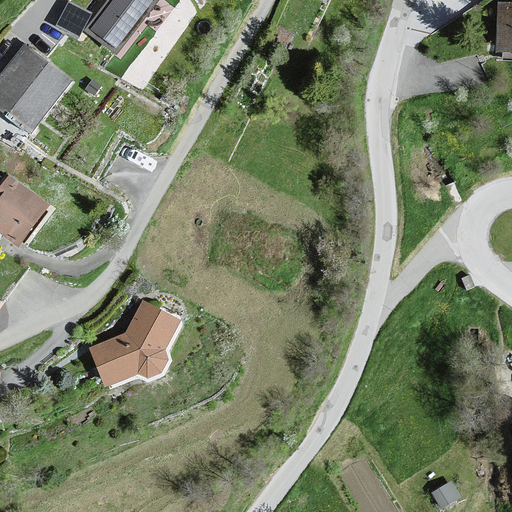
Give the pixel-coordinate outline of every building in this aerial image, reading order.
[(152,0),(105,0),(84,28),(116,51),(152,0)] [(33,40),(0,83),(0,99),(40,129),(80,75),(33,40)] [(25,176),(0,213),(0,222),(32,244),(61,200),(25,176)] [(200,313),(158,296),(139,328),(107,343),(126,380),(160,366),(169,369),(182,365),(190,354),(187,346),(200,313)] [(450,478),(431,490),(441,506),(460,494),(450,478)]
